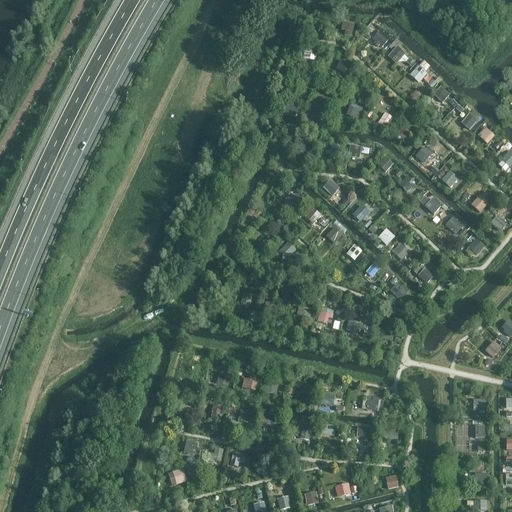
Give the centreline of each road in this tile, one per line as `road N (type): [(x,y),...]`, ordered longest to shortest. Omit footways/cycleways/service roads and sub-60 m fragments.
road 1 (motorway): [(0,330),(53,195),(156,0)]
road 2 (motorway): [(131,0),(0,269)]
